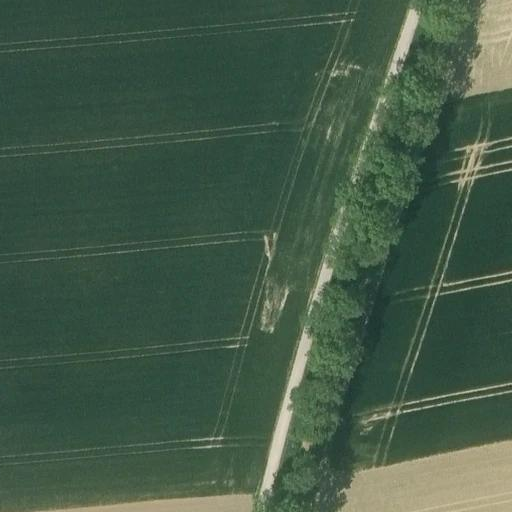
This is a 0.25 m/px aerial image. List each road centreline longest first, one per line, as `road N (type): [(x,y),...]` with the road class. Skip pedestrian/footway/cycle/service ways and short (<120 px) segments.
road 1 (track): [(311,511),(385,245),(468,0)]
road 2 (track): [(417,0),(315,300),(264,511)]
